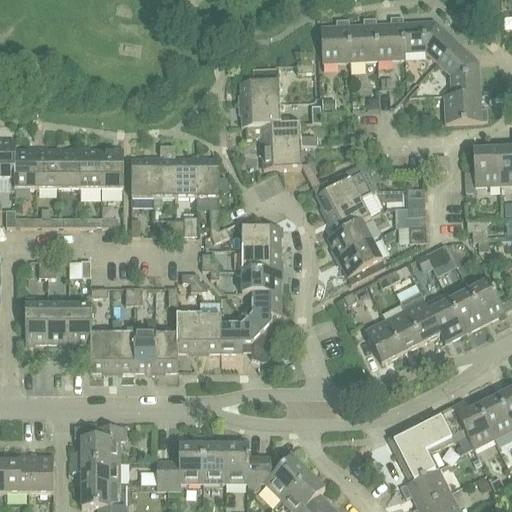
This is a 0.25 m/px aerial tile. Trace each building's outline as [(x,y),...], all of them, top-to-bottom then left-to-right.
[(403,28),(403,21),(402,21),(402,11),(389,11),(390,28),(376,29),(376,22),(375,22),(377,65),(405,63),(404,56),(402,28),(403,28)] [(350,66),(377,65),(375,22),(362,23),(363,30),(349,30),(348,24),(350,66)] [(322,67),(350,66),(348,24),(335,24),(336,31),(320,32),(322,67)] [(424,55),(437,67),(457,46),(440,31),(428,31),(428,26),(403,28),(402,28),(404,56),(424,55)] [(450,79),(451,102),(479,100),(478,74),(470,65),(473,62),(457,46),(437,67),(450,79)] [(296,77),(314,77),(313,68),(296,68),(296,77)] [(253,75),(253,87),(241,87),(242,109),(279,108),(278,86),(277,74),(253,75)] [(380,82),(380,92),(391,91),(390,81),(380,82)] [(444,102),(445,128),(488,126),(487,112),(480,113),(479,100),(451,102),(444,102)] [(367,102),(368,112),(379,112),(378,101),(367,102)] [(335,113),(335,103),(322,103),(322,113),(335,113)] [(242,132),(245,132),(245,131),(261,130),(280,130),(280,129),(279,108),(242,109),(242,132)] [(320,127),(320,110),(311,110),(312,127),(320,127)] [(262,143),(262,151),(317,148),(317,141),(300,142),(299,128),(280,129),(280,130),(261,130),(245,131),(245,132),(246,144),(262,143)] [(357,147),(357,138),(357,133),(345,134),(346,139),(340,139),(340,148),(357,147)] [(0,183),(14,183),(15,183),(15,155),(16,155),(15,145),(0,145),(0,183)] [(263,174),(301,172),(301,171),(308,185),(316,181),(309,168),(301,169),(300,150),(317,150),(317,148),(262,151),(263,174)] [(163,163),(153,164),(153,203),(153,211),(161,211),(161,203),(174,203),(174,150),(159,150),(160,161),(163,161),(163,163)] [(174,150),(174,203),(196,202),(196,214),(195,164),(175,164),(174,150)] [(511,152),(499,154),(501,190),(511,188),(511,152)] [(463,177),(465,197),(475,197),(474,191),(501,190),(499,154),(472,155),(474,176),(463,177)] [(14,193),(36,193),(36,155),(16,155),(15,155),(15,183),(14,183),(14,193)] [(36,193),(58,193),(58,155),(36,155),(36,193)] [(58,193),(80,193),(81,155),(58,155),(58,193)] [(80,193),(101,193),(102,155),(81,155),(80,193)] [(124,193),(123,155),(102,155),(101,193),(124,193)] [(436,160),(437,175),(448,175),(447,160),(436,160)] [(196,214),(210,214),(210,231),(219,227),(219,214),(218,163),(195,164),(196,214)] [(130,164),(130,203),(153,203),(153,164),(130,164)] [(311,192),(325,219),(370,196),(356,169),(311,192)] [(424,202),(423,193),(407,194),(407,195),(402,195),(403,213),(424,212),(424,202)] [(325,219),(334,238),(361,226),(362,226),(380,217),(370,196),(325,219)] [(425,231),(424,221),(424,212),(403,213),(400,213),(400,216),(403,216),(403,231),(408,231),(408,232),(425,231)] [(36,232),(59,232),(59,223),(50,223),(50,213),(42,213),(42,223),(36,223),(36,232)] [(6,232),(15,232),(15,215),(6,215),(6,232)] [(20,232),(36,232),(36,223),(20,223),(20,232)] [(63,223),(63,232),(80,232),(80,223),(63,223)] [(96,223),(80,223),(80,232),(96,231),(96,223)] [(101,231),(118,231),(118,223),(101,223),(101,231)] [(131,224),(131,231),(131,241),(140,241),(140,224),(131,224)] [(487,224),(467,224),(467,236),(472,236),(487,236),(487,224)] [(166,241),(175,241),(174,225),(166,225),(166,241)] [(183,225),(174,225),(175,241),(183,241),(183,225)] [(326,242),(336,262),(371,244),(362,226),(361,226),(334,238),(326,242)] [(425,240),(425,231),(408,232),(408,240),(425,240)] [(229,241),(226,232),(210,239),(213,247),(229,241)] [(241,232),(241,254),(279,253),(279,232),(241,232)] [(472,236),(472,246),(477,246),(488,246),(488,245),(508,244),(507,240),(487,241),(487,236),(472,236)] [(385,272),(385,271),(371,244),(336,262),(350,289),(385,272)] [(488,256),(488,246),(477,246),(478,256),(488,256)] [(445,249),(436,254),(440,264),(449,258),(445,249)] [(241,254),(241,275),(279,275),(279,253),(241,254)] [(210,276),(219,276),(219,267),(210,267),(210,258),(201,259),(201,276),(210,275),(210,276)] [(430,269),(425,259),(416,264),(421,273),(430,269)] [(47,265),(39,265),(39,282),(47,282),(47,265)] [(56,265),(47,265),(47,282),(56,282),(56,265)] [(91,265),(82,265),(82,282),(91,282),(91,265)] [(241,298),(251,298),(251,297),(279,297),(279,275),(241,275),(241,298)] [(395,275),(387,279),(391,288),(400,284),(395,275)] [(219,276),(210,276),(210,284),(219,284),(219,276)] [(207,296),(207,288),(207,287),(198,287),(198,279),(181,279),(181,288),(190,288),(198,287),(198,296),(207,296)] [(387,279),(377,284),(382,293),(391,288),(387,279)] [(487,285),(468,295),(484,327),(511,313),(511,302),(499,309),(487,285)] [(190,296),(198,296),(198,287),(190,288),(190,296)] [(108,301),(108,293),(108,292),(91,292),(91,301),(108,301)] [(134,293),(125,292),(125,309),(134,309),(134,293)] [(176,309),(177,293),(168,292),(168,309),(176,309)] [(142,293),(134,293),(134,309),(142,310),(142,293)] [(468,295),(448,305),(464,338),(484,327),(468,295)] [(352,296),(343,301),(348,310),(357,306),(352,296)] [(247,313),(242,319),(272,349),(270,346),(282,334),(276,327),(276,319),(279,319),(279,297),(251,297),(251,298),(251,313),(247,313)] [(400,307),(405,315),(421,348),(439,339),(444,348),(439,338),(440,338),(429,315),(420,297),(400,307)] [(448,305),(429,315),(440,338),(439,338),(444,348),(464,338),(448,305)] [(25,348),(47,348),(47,310),(25,310),(25,348)] [(47,348),(68,348),(68,310),(47,310),(47,348)] [(68,348),(89,348),(90,339),(91,339),(91,310),(68,310),(68,348)] [(405,315),(385,325),(401,358),(421,348),(405,315)] [(176,319),(176,338),(177,338),(177,358),(199,358),(198,319),(176,319)] [(220,319),(198,319),(199,358),(220,358),(219,328),(220,328),(220,319)] [(261,367),(267,367),(271,356),(272,349),(242,319),(241,319),(246,324),(241,328),(220,328),(219,328),(220,358),(243,357),(243,353),(250,353),(251,363),(261,367)] [(381,368),(401,358),(385,325),(365,335),(381,368)] [(147,338),(134,338),(134,377),(156,377),(155,338),(155,326),(147,326),(147,338)] [(134,338),(112,339),(112,377),(134,377),(134,338)] [(176,338),(155,338),(156,377),(177,376),(177,358),(177,338),(176,338)] [(89,377),(90,377),(112,377),(112,339),(91,339),(90,339),(89,348),(89,377)] [(511,392),(496,401),(511,432),(511,392)] [(511,432),(496,401),(476,411),(493,443),(511,433),(511,432)] [(451,411),(465,439),(473,454),(493,443),(476,411),(468,415),(463,405),(451,411)] [(451,411),(420,427),(434,455),(465,439),(451,411)] [(388,443),(409,486),(437,472),(430,457),(434,455),(420,427),(388,443)] [(72,456),(72,466),(119,465),(119,444),(126,444),(126,431),(98,431),(98,442),(82,442),(82,456),(72,456)] [(179,487),(181,487),(202,487),(202,439),(192,439),(192,449),(179,449),(179,465),(179,487)] [(202,487),(225,488),(226,449),(214,449),(214,439),(202,439),(202,487)] [(248,449),(226,449),(225,488),(247,488),(247,493),(260,493),(260,467),(259,467),(259,461),(248,461),(248,449)] [(5,497),(28,497),(28,461),(5,461),(5,497)] [(54,497),(53,461),(28,461),(28,497),(54,497)] [(264,487),(280,504),(308,477),(292,461),(281,471),(272,461),(259,461),(259,467),(260,467),(260,493),(261,488),(264,487)] [(481,469),(477,463),(473,465),(476,472),(481,469)] [(82,474),(82,488),(120,489),(119,465),(72,466),(72,474),(82,474)] [(181,487),(179,487),(179,465),(157,465),(156,494),(180,493),(181,487)] [(420,511),(450,497),(437,472),(409,486),(399,491),(405,503),(412,500),(417,511),(420,511)] [(332,511),(319,499),(325,493),(308,477),(280,504),(288,511),(332,511)] [(490,492),(485,481),(476,485),(481,496),(490,492)] [(494,496),(499,493),(504,491),(499,482),(489,486),(494,496)] [(98,511),(97,511),(125,511),(125,489),(119,489),(120,489),(82,488),(82,511),(98,511)] [(457,511),(450,497),(420,511),(457,511)]
